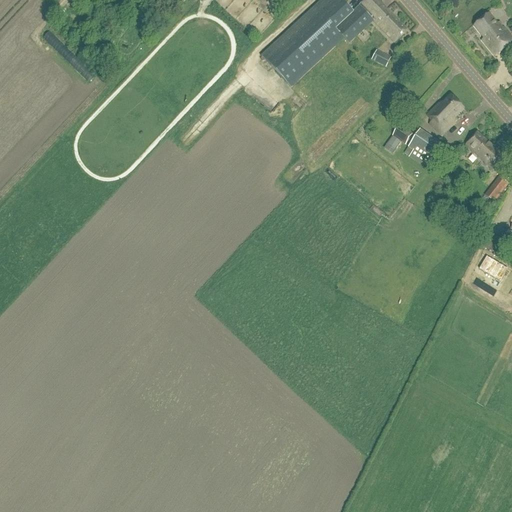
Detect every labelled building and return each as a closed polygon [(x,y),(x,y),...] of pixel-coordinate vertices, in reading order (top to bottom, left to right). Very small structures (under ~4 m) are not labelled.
[(186,0),(170,0),(178,8),(186,0)] [(373,22),(394,44),(407,31),(376,0),(365,0),(360,5),(361,6),(353,13),(340,0),(322,0),(261,57),(290,88),(337,45),(343,39),(348,45),(356,38),(373,22)] [(497,26),(489,16),(475,27),(485,39),(482,41),(495,58),(511,44),(511,38),(500,24),(497,26)] [(43,38),(92,85),(96,80),(48,33),(43,38)] [(390,59),(376,52),(371,61),(385,69),(390,59)] [(308,105),(323,93),(312,79),(297,92),(308,105)] [(255,85),(250,89),(256,96),(260,93),(255,85)] [(274,112),(278,106),(265,96),(260,102),(274,112)] [(464,110),(451,97),(444,103),(440,104),(427,117),(432,122),(430,125),(441,137),(457,120),(455,118),(464,110)] [(413,136),(401,127),(393,137),(406,146),(413,136)] [(445,148),(420,131),(404,154),(429,171),(445,148)] [(506,158),(477,133),(466,146),(485,163),(484,164),(493,172),(506,158)] [(509,185),(499,178),(485,197),(495,204),(509,185)] [(510,245),(492,235),(485,249),(495,254),(494,256),(502,260),(510,245)] [(487,277),(496,260),(490,257),(482,274),(487,277)]
